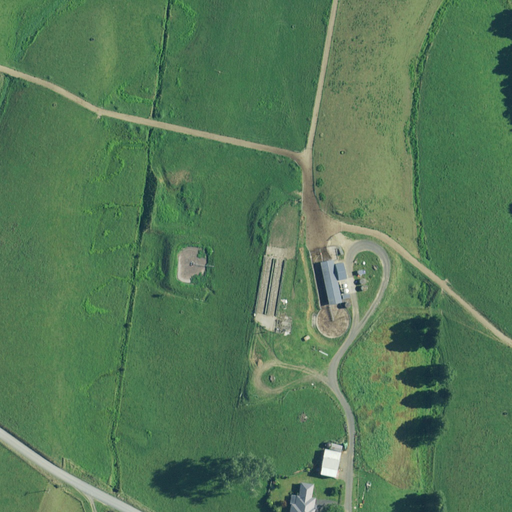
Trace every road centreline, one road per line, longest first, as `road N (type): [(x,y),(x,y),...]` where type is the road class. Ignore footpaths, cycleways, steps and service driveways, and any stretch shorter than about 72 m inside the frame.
road 1 (track): [(333,0),(314,99),(302,265),(312,345),(345,462),(345,511)]
road 2 (unclassified): [(0,442),(118,511)]
